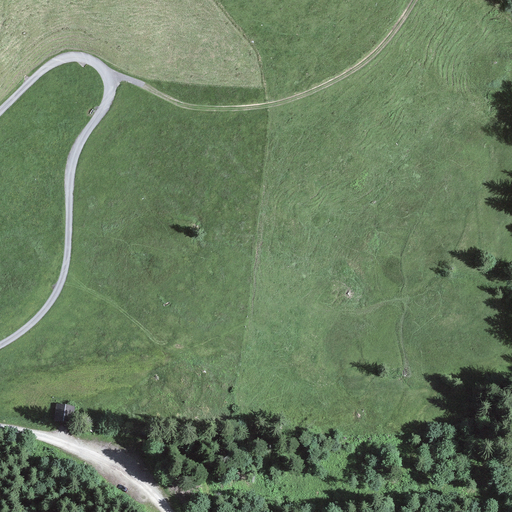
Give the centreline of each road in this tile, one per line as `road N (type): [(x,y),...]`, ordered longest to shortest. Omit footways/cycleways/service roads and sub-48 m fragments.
road 1 (track): [(0,344),(56,291),(73,157),(109,91),(98,65),(69,57),(43,69),(0,110)]
road 2 (track): [(105,73),(186,106),(279,102),(370,57),(414,0)]
road 3 (track): [(0,427),(97,456),(133,477),(167,511)]
road 4 (track): [(97,456),(147,438),(178,446),(200,467),(213,511)]
